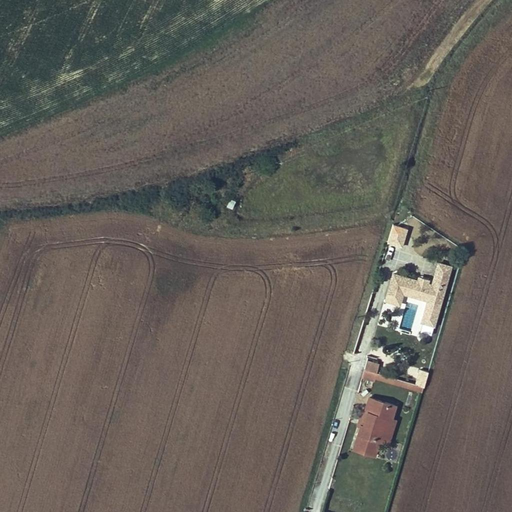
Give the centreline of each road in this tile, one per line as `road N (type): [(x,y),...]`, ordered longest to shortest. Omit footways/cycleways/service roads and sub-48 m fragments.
road 1 (track): [(482,0),(440,43),(419,89),(419,117),(379,219),(344,350),(353,356)]
road 2 (residential): [(306,511),(353,356)]
